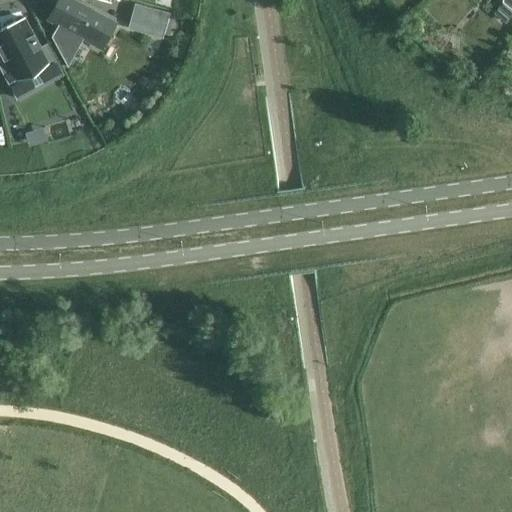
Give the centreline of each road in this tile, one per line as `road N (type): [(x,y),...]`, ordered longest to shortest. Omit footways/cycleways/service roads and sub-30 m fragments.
road 1 (secondary): [(0,273),(104,267),(511,213)]
road 2 (secondary): [(511,183),(0,244)]
